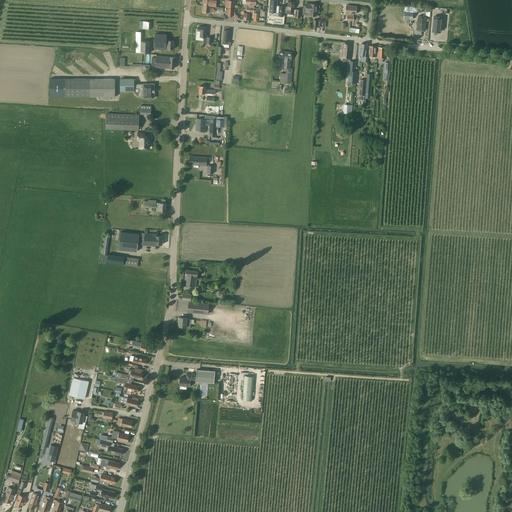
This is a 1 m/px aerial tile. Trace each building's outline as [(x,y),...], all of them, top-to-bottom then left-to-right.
[(242,0),(243,4),(246,4),(245,11),(246,11),(246,12),(250,13),(250,0),(242,0)] [(255,0),(250,0),(250,13),(253,13),(254,11),(258,12),(259,8),(254,7),(254,5),(255,5),(255,0)] [(270,12),(276,12),(277,1),(270,0),(270,3),(267,3),(266,14),(270,14),(270,12)] [(302,10),(295,9),(295,10),(294,10),(294,3),(288,2),(287,8),(285,7),(285,13),(295,14),(295,17),(301,18),(302,10)] [(303,6),(302,15),(305,15),(305,12),(310,12),(309,15),(316,16),(317,4),(316,3),(315,3),(314,4),(310,4),(306,4),(306,6),(303,6)] [(413,12),(404,12),(404,13),(403,19),(409,20),(412,20),(413,12)] [(426,32),(427,18),(418,17),(417,32),(426,32)] [(434,17),(432,34),(441,34),(443,18),(434,17)] [(151,22),(140,21),(139,28),(151,29),(151,22)] [(207,28),(198,27),(197,30),(196,40),(202,41),(202,44),(211,45),(212,37),(206,37),(207,28)] [(143,31),(136,31),(136,53),(150,53),(150,42),(143,42),(143,31)] [(223,31),(222,44),(229,45),(230,45),(231,42),(228,42),(229,31),(223,31)] [(167,42),(167,41),(168,41),(168,40),(166,40),(167,35),(155,34),(154,48),(166,49),(167,49),(167,46),(166,46),(167,41),(167,42)] [(351,43),(343,42),(341,57),(350,58),(351,43)] [(359,55),(361,56),(360,61),(367,62),(368,57),(366,56),(367,45),(361,44),(359,55)] [(382,59),(386,59),(386,48),(378,47),(377,59),(378,59),(378,63),(381,63),(382,62),(382,59)] [(279,58),(284,59),(283,68),(290,68),(291,60),(291,53),(280,51),(279,58)] [(175,57),(156,56),(156,58),(152,58),(151,65),(155,66),(155,67),(166,68),(174,68),(175,57)] [(356,62),(350,61),(348,83),(356,84),(357,71),(355,71),(356,62)] [(281,73),(280,82),(291,83),(292,74),(285,74),(281,73)] [(50,84),(50,97),(115,97),(115,79),(50,79),(50,81),(50,84)] [(120,79),(120,91),(121,91),(136,91),(136,92),(137,93),(138,94),(139,95),(140,95),(141,95),(142,96),(142,97),(142,98),(143,98),(154,98),(154,93),(155,93),(155,89),(154,89),(154,84),(143,84),(142,84),(142,83),(139,83),(139,84),(134,84),(134,79),(121,79),(120,79)] [(215,95),(215,90),(205,89),(206,86),(199,86),(199,94),(205,94),(215,95)] [(141,105),(141,114),(151,114),(151,106),(141,105)] [(209,107),(209,114),(218,115),(218,107),(209,107)] [(139,131),(139,115),(106,113),(106,129),(139,131)] [(205,125),(210,125),(210,120),(205,119),(196,119),(196,130),(205,131),(205,125)] [(144,133),(138,133),(138,140),(140,140),(139,148),(149,148),(149,140),(150,140),(150,136),(148,136),(147,136),(144,136),(144,133)] [(207,157),(190,156),(189,165),(206,166),(207,157)] [(151,200),(151,208),(156,208),(156,207),(159,207),(159,211),(165,211),(166,203),(160,203),(156,203),(156,200),(151,200)] [(139,233),(121,231),(119,249),(137,251),(138,242),(143,243),(143,245),(156,246),(156,244),(162,245),(162,236),(157,236),(157,234),(139,233)] [(109,235),(103,234),(102,239),(103,239),(101,254),(103,254),(102,261),(137,267),(138,259),(106,254),(109,235)] [(186,269),(185,279),(184,286),(196,287),(198,271),(186,269)] [(191,295),(183,293),(182,300),(190,301),(191,295)] [(209,304),(188,302),(187,313),(208,315),(209,304)] [(187,318),(179,317),(178,326),(186,327),(190,327),(191,319),(187,319),(187,318)] [(140,348),(140,350),(150,352),(152,346),(133,341),(132,346),(140,348)] [(146,359),(130,355),(129,361),(128,365),(138,367),(139,363),(145,365),(146,359)] [(115,377),(125,380),(125,379),(127,380),(128,376),(141,379),(143,372),(141,372),(142,370),(136,368),(135,370),(129,369),(128,375),(116,372),(115,377)] [(197,370),(196,375),(196,381),(196,382),(214,383),(215,371),(197,370)] [(196,381),(196,375),(187,374),(186,378),(180,377),(179,386),(190,386),(190,381),(192,381),(196,381)] [(90,378),(74,375),(69,395),(85,399),(90,378)] [(242,400),(252,401),(254,376),(244,376),(242,400)] [(126,383),(124,392),(130,394),(131,391),(134,392),(134,391),(137,392),(137,391),(138,392),(139,391),(140,389),(139,389),(138,388),(139,386),(126,383)] [(128,398),(125,397),(123,403),(126,404),(136,407),(138,399),(133,397),(132,399),(128,398)] [(80,423),(79,428),(84,429),(86,422),(83,421),(85,412),(73,410),(71,421),(80,423)] [(103,418),(112,419),(113,413),(104,411),(103,418)] [(44,449),(52,417),(48,416),(40,448),(44,449)] [(133,421),(118,418),(117,424),(121,425),(131,428),(133,421)] [(114,430),(112,437),(114,438),(117,439),(128,442),(129,435),(119,433),(119,432),(114,430)] [(108,448),(107,451),(122,455),(122,454),(123,454),(124,451),(124,450),(123,450),(123,449),(109,446),(110,442),(101,440),(99,445),(108,448)] [(87,452),(88,443),(81,442),(80,450),(87,452)] [(50,445),(47,459),(54,461),(58,447),(50,445)] [(119,463),(102,459),(100,465),(118,470),(118,468),(119,469),(120,468),(121,465),(120,464),(119,464),(119,463)] [(90,467),(84,465),(82,471),(92,473),(93,468),(90,467)] [(22,474),(12,470),(9,480),(18,483),(22,474)] [(92,476),(91,481),(98,483),(99,481),(100,482),(99,483),(108,486),(109,482),(114,483),(116,478),(102,474),(100,479),(99,479),(99,478),(96,477),(96,476),(93,475),(93,476),(92,476)] [(15,490),(9,487),(4,500),(7,501),(7,502),(9,503),(10,502),(11,503),(12,499),(14,500),(16,494),(14,493),(15,490)] [(102,490),(101,495),(113,499),(115,492),(103,489),(102,489),(102,490)] [(21,491),(18,490),(14,500),(17,501),(16,505),(16,506),(17,506),(18,506),(22,507),(25,497),(19,495),(21,491)] [(48,493),(44,491),(39,504),(42,505),(40,511),(42,511),(46,511),(50,503),(52,497),(47,496),(48,493)] [(33,492),(28,507),(34,509),(38,499),(40,500),(42,495),(33,492)] [(82,496),(70,492),(68,499),(80,502),(82,496)] [(57,500),(52,511),(61,511),(62,510),(61,509),(61,507),(63,503),(57,500)]
